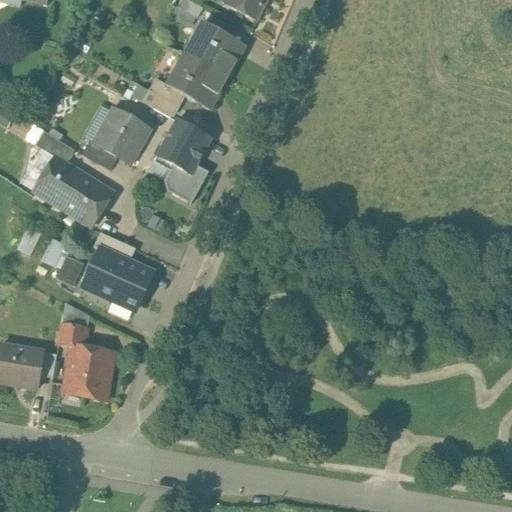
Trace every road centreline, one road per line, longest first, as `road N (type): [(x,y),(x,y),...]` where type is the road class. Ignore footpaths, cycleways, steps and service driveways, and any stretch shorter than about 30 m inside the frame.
road 1 (residential): [(112,455),(305,0)]
road 2 (residential): [(112,455),(453,511)]
